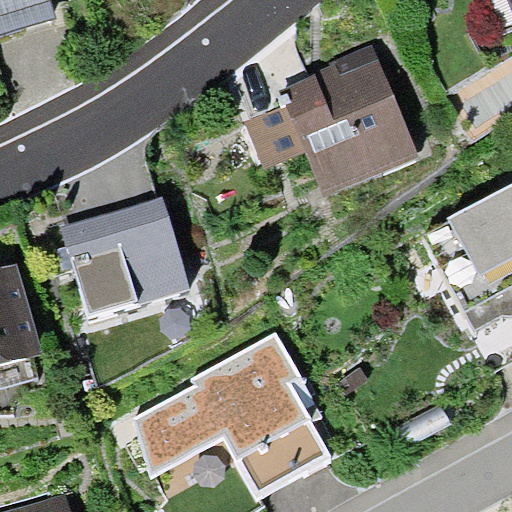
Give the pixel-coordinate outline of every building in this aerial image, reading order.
[(0,0),(0,37),(58,19),(51,0),(0,0)] [(324,196),(421,155),(376,49),(283,88),(289,103),(247,120),(269,172),(307,157),(324,196)] [(511,188),(426,233),(497,367),(511,359),(511,188)] [(91,319),(190,290),(162,199),(64,228),(91,319)] [(29,359),(46,354),(21,264),(0,270),(0,413),(17,414),(24,382),(35,380),(29,359)] [(255,505),(332,463),(308,420),(319,417),(277,332),(192,377),(198,386),(138,418),(150,481),(225,440),(255,505)] [(74,511),(70,496),(7,511),(74,511)]
